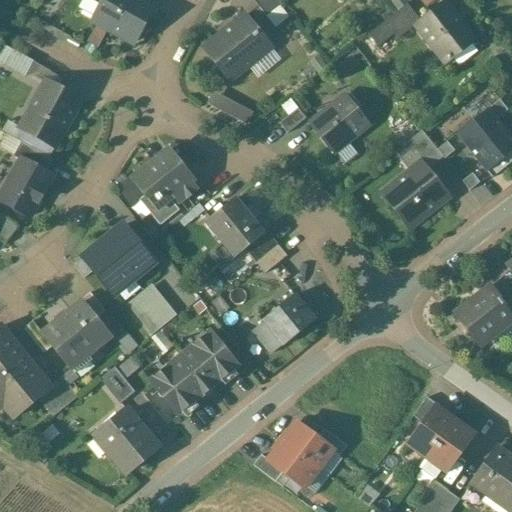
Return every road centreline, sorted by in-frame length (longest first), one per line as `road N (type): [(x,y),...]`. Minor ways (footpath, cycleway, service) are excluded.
road 1 (residential): [(136,95),(200,141),(287,179),(333,228),(381,309)]
road 2 (residential): [(381,309),(129,511)]
road 3 (residential): [(22,282),(108,162),(136,95)]
road 4 (residential): [(511,414),(406,339),(381,309)]
road 5 (residential): [(511,205),(381,309)]
road 6 (residential): [(136,95),(19,33)]
